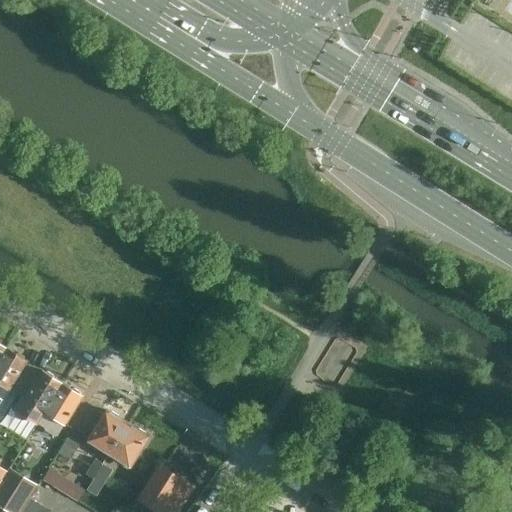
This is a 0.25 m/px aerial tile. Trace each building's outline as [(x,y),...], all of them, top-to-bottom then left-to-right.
[(26,362),(6,349),(0,359),(0,398),(2,400),(26,362)] [(62,384),(42,372),(26,398),(23,396),(13,412),(15,416),(24,422),(27,421),(36,426),(62,384)] [(82,397),(62,384),(36,426),(37,427),(38,426),(43,429),(43,430),(54,437),(57,437),(82,397)] [(109,453),(127,424),(106,411),(88,440),(109,453)] [(127,424),(109,453),(129,467),(148,437),(127,424)] [(73,429),(62,447),(58,453),(69,461),(84,437),(73,429)] [(93,479),(102,464),(95,459),(85,475),(93,479)] [(102,464),(93,479),(86,490),(95,496),(102,485),(112,470),(102,464)] [(138,500),(157,511),(177,511),(193,486),(160,466),(149,482),(138,475),(127,493),(138,500)] [(0,508),(5,511),(21,511),(30,499),(38,487),(9,469),(0,482),(0,508)] [(35,511),(40,505),(30,499),(21,511),(35,511)]
